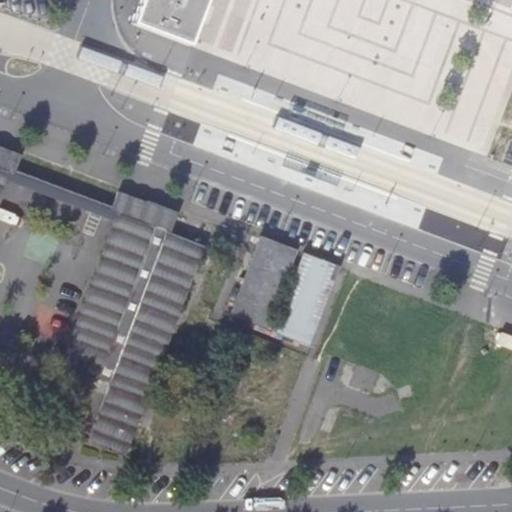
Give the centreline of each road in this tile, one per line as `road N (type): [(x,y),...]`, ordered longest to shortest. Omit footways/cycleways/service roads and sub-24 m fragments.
road 1 (unclassified): [(51,107),(511,281)]
road 2 (unclassified): [(511,504),(372,511)]
